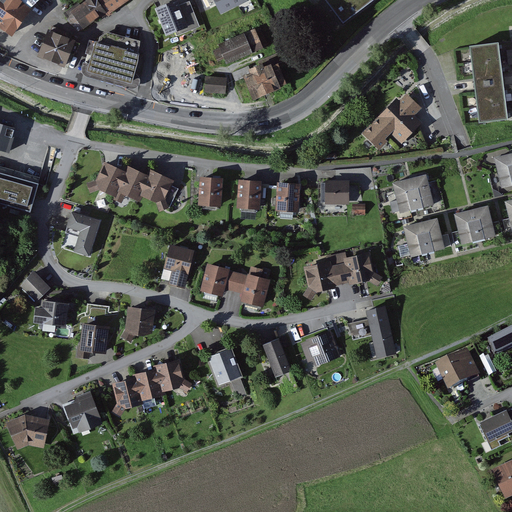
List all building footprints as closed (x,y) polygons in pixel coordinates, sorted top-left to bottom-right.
[(34,11),(18,0),(0,0),(0,27),(16,38),(34,11)] [(18,0),(34,11),(45,0),(18,0)] [(91,0),(73,13),(85,32),(132,0),(91,0)] [(247,0),(215,0),(223,16),(249,3),(247,0)] [(324,0),(343,24),(374,0),(324,0)] [(179,3),(158,12),(168,39),(190,30),(179,3)] [(133,85),(144,42),(97,30),(86,73),(133,85)] [(255,30),(220,46),(228,65),(264,50),(255,30)] [(79,42),(51,32),(41,60),(69,70),(79,42)] [(499,43),(471,46),(472,48),(475,80),(476,90),(477,94),(480,122),(508,119),(504,87),(503,76),(499,45),(499,43)] [(280,65),(271,68),(270,65),(256,70),(257,74),(247,78),(256,102),(290,89),(280,65)] [(225,93),(226,78),(206,76),(205,91),(225,93)] [(407,92),(364,134),(380,150),(392,137),(402,147),(423,127),(415,119),(424,110),(407,92)] [(0,150),(10,154),(18,129),(0,123),(0,150)] [(511,156),(496,160),(503,190),(511,188),(511,156)] [(126,172),(105,162),(96,180),(87,184),(91,194),(100,191),(116,197),(115,200),(122,202),(125,195),(141,201),(142,197),(157,203),(161,213),(169,209),(166,200),(174,183),(152,172),(149,177),(129,167),(126,172)] [(40,184),(0,174),(0,205),(32,214),(40,184)] [(429,176),(395,184),(402,214),(436,207),(429,176)] [(224,180),(202,178),(199,206),(222,208),(224,180)] [(263,183),(241,181),(238,209),(260,211),(263,183)] [(351,184),(326,184),(326,205),(351,205),(351,184)] [(301,186),(279,185),(277,212),(299,214),(301,186)] [(359,197),(358,207),(366,207),(367,198),(359,197)] [(491,207),(457,215),(464,245),(498,237),(491,207)] [(102,222),(74,213),(68,233),(81,237),(76,251),(91,256),(102,222)] [(439,219),(405,227),(412,257),(446,250),(439,219)] [(196,253),(172,246),(165,269),(174,272),(170,284),(186,289),(196,253)] [(336,262),(306,268),(309,286),(303,295),(312,301),(317,294),(336,290),(335,286),(350,283),(351,287),(373,283),(380,287),(385,279),(375,272),(372,255),(347,259),(346,254),(335,256),(336,262)] [(231,270),(209,265),(202,293),(224,298),(231,270)] [(270,281),(232,272),(228,290),(243,294),(241,302),(264,308),(270,281)] [(36,273),(20,287),(33,302),(49,288),(36,273)] [(70,304),(43,301),(42,308),(37,307),(35,324),(68,328),(70,304)] [(383,355),(403,350),(394,305),(374,309),(383,355)] [(156,311),(129,308),(127,330),(122,338),(131,343),(135,336),(142,337),(153,336),(156,311)] [(354,314),(355,325),(366,324),(365,313),(354,314)] [(111,328),(83,324),(78,359),(89,360),(90,354),(107,356),(111,328)] [(332,332),(307,341),(315,367),(341,358),(332,332)] [(511,335),(491,345),(498,359),(511,351),(511,335)] [(282,340),(265,346),(276,378),(294,372),(282,340)] [(233,350),(208,359),(218,388),(243,379),(233,350)] [(470,354),(437,369),(449,394),(481,380),(470,354)] [(116,405),(112,411),(121,417),(126,410),(141,407),(141,403),(164,398),(163,394),(180,390),(188,395),(193,385),(185,381),(181,361),(155,366),(155,370),(133,374),(134,378),(112,383),(116,405)] [(93,396),(66,406),(75,433),(103,424),(93,396)] [(511,424),(507,413),(479,424),(489,446),(511,436),(511,424)] [(28,414),(7,424),(18,450),(29,445),(44,449),(51,421),(28,414)] [(511,463),(494,471),(507,500),(511,497),(511,463)]
